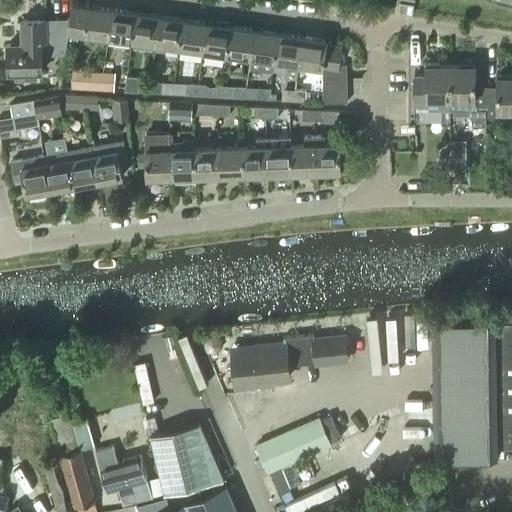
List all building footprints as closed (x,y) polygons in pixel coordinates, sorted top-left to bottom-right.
[(410,15),(412,5),(398,3),(396,13),(410,15)] [(63,53),(66,32),(83,34),(87,7),(70,4),(68,18),(21,19),(22,44),(7,44),(8,73),(41,71),(40,54),(63,53)] [(87,7),(83,34),(108,38),(112,10),(87,7)] [(112,10),(108,38),(130,41),(134,13),(112,10)] [(134,13),(130,41),(154,44),(158,17),(134,13)] [(158,17),(154,44),(178,48),(182,20),(158,17)] [(182,20),(178,48),(202,51),(206,23),(182,20)] [(206,23),(202,51),(204,51),(204,55),(224,58),(224,54),(226,54),(230,27),(206,23)] [(230,27),(226,54),(249,58),(253,30),(230,27)] [(253,30),(249,58),(274,61),(277,34),(253,30)] [(277,34),(274,61),(297,65),(301,37),(277,34)] [(301,37),(297,65),(322,68),(322,65),(339,65),(341,47),(325,44),(326,40),(301,37)] [(425,99),(450,99),(450,65),(439,65),(440,62),(427,62),(427,65),(426,65),(426,76),(415,76),(415,106),(425,106),(425,99)] [(450,65),(450,99),(450,108),(468,109),(473,125),(486,125),(486,116),(485,116),(485,89),(474,88),(475,66),(474,66),(474,63),(461,62),(461,66),(450,65)] [(322,68),(322,79),(346,78),(346,65),(339,65),(322,65),(322,68)] [(81,70),(80,87),(101,88),(102,79),(103,71),(81,70)] [(102,79),(101,88),(109,89),(110,71),(103,71),(102,79)] [(485,116),(486,116),(497,116),(497,110),(511,109),(511,76),(511,77),(511,74),(498,73),(498,77),(497,77),(497,89),(485,89),(485,116)] [(126,75),(125,90),(150,92),(150,81),(139,80),(140,76),(126,75)] [(322,79),(322,90),(346,89),(346,78),(322,79)] [(150,81),(150,92),(161,93),(161,82),(150,81)] [(186,83),(186,94),(197,95),(198,85),(198,84),(186,83)] [(198,85),(197,95),(221,96),(222,84),(209,86),(207,84),(198,84),(198,85)] [(222,84),(221,96),(245,97),(246,86),(235,86),(223,84),(222,84)] [(246,86),(245,97),(257,98),(258,87),(246,86)] [(283,89),(282,100),(293,100),(294,91),(294,89),(283,89)] [(294,91),(293,100),(306,101),(306,90),(294,89),(294,91)] [(322,90),(322,102),(322,103),(346,103),(346,89),(322,90)] [(58,94),(60,107),(84,108),(85,94),(60,92),(60,94),(58,94)] [(35,101),(37,114),(37,116),(61,112),(60,107),(58,94),(34,98),(35,101)] [(85,94),(84,108),(96,109),(97,94),(85,94)] [(129,116),(127,99),(112,98),(114,118),(129,116)] [(158,111),(169,112),(170,101),(159,100),(158,111)] [(11,105),(13,118),(37,114),(35,101),(11,105)] [(170,101),(169,112),(192,113),(192,102),(170,101)] [(196,113),(218,115),(218,104),(197,102),(196,113)] [(218,104),(218,115),(230,115),(230,105),(218,104)] [(254,117),(266,117),(266,107),(255,106),(254,117)] [(266,107),(266,117),(278,118),(279,107),(266,107)] [(303,120),(314,120),(315,109),(303,109),(303,120)] [(315,109),(314,120),(326,121),(326,122),(337,123),(338,110),(327,109),(327,110),(315,109)] [(15,128),(39,124),(37,116),(37,114),(13,118),(15,128)] [(290,145),(291,172),(316,172),(315,144),(314,144),(314,133),(304,134),(304,144),(290,145)] [(242,146),(243,174),(268,173),(267,146),(266,146),(266,137),(256,137),(256,146),(242,146)] [(267,146),(268,173),(291,172),(290,145),(277,145),(276,137),(266,137),(266,146),(267,146)] [(170,140),(171,177),(195,176),(194,148),(180,149),(180,139),(170,140)] [(93,155),(98,182),(122,178),(120,166),(128,165),(123,140),(90,146),(92,155),(93,155)] [(146,177),(171,177),(170,140),(160,140),(160,149),(145,150),(146,177)] [(315,144),(316,172),(340,171),(339,143),(315,144)] [(74,186),(98,182),(93,155),(92,155),(90,146),(68,149),(70,159),(74,186)] [(219,147),(220,175),(243,174),(242,146),(219,147)] [(194,148),(195,176),(220,175),(219,147),(194,148)] [(26,195),(51,190),(46,163),(45,154),(12,159),(16,181),(24,180),(26,195)] [(74,186),(70,159),(46,163),(51,190),(74,186)] [(463,177),(463,165),(451,165),(451,177),(463,177)] [(289,365),(314,362),(314,364),(348,360),(345,332),(315,335),(315,333),(285,336),(285,342),(255,345),(253,349),(234,350),(237,386),(259,383),(259,380),(290,377),(289,365)] [(0,455),(4,440),(6,429),(2,381),(35,377),(29,352),(0,355),(0,354),(0,455)] [(48,398),(52,415),(54,414),(56,422),(77,417),(75,408),(74,409),(63,367),(47,371),(54,397),(48,398)] [(320,417),(257,444),(268,469),(331,443),(320,417)] [(57,455),(42,459),(43,460),(57,511),(75,506),(76,511),(97,511),(94,501),(96,500),(81,449),(81,448),(73,421),(53,426),(58,445),(60,454),(57,455)] [(224,478),(199,422),(150,433),(165,492),(224,478)] [(94,451),(98,467),(105,492),(116,488),(121,505),(150,497),(139,457),(116,463),(112,446),(94,451)] [(238,511),(227,485),(226,483),(158,511),(238,511)] [(0,496),(0,511),(4,511),(9,500),(0,496)] [(6,511),(22,511),(22,510),(17,503),(6,511)]
